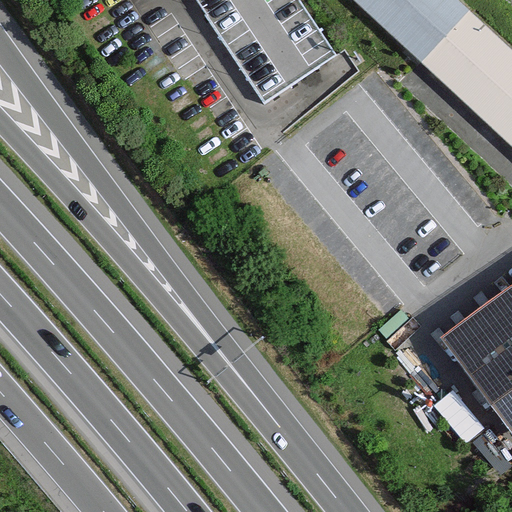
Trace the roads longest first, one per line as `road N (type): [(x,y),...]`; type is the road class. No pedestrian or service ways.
road 1 (motorway): [(340,499),(0,43)]
road 2 (motorway): [(340,499),(0,122)]
road 3 (motorway): [(264,511),(0,203)]
road 4 (unknown): [(489,258),(447,285),(404,273),(305,155),(306,137),(343,106),(377,123)]
road 5 (motorway): [(0,295),(186,511)]
road 6 (unknown): [(377,123),(489,258)]
road 7 (motorway): [(0,393),(102,511)]
